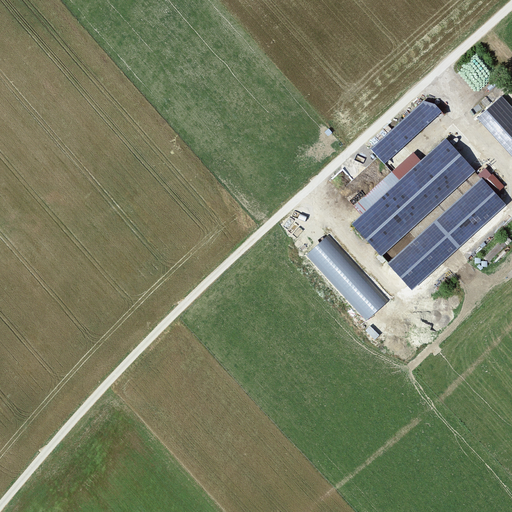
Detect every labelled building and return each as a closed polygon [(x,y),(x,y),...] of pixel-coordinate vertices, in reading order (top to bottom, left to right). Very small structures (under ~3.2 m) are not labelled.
[(479,116),(511,153),(511,107),(502,96),(479,116)] [(426,97),(371,148),(384,162),(439,111),(426,97)] [(448,143),(355,227),(384,260),(478,176),(448,143)] [(497,192),(505,185),(487,165),(479,171),(497,192)] [(508,211),(484,184),(392,265),(417,293),(508,211)] [(307,251),(367,318),(390,297),(330,231),(307,251)]
